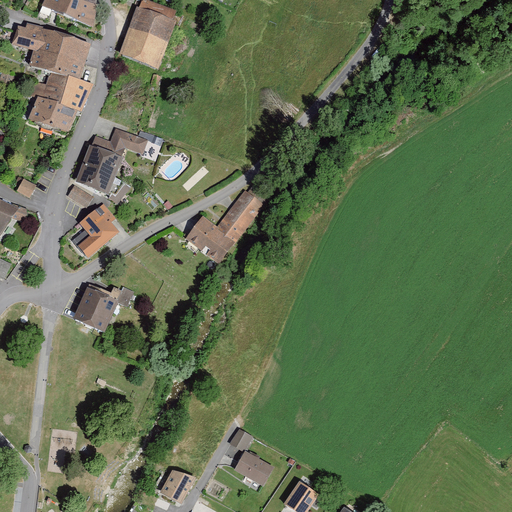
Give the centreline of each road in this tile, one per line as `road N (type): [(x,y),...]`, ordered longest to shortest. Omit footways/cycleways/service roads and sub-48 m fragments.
road 1 (unclassified): [(52,294),(252,178),(386,21),(390,0)]
road 2 (residential): [(52,294),(57,195),(103,85),(108,46)]
road 3 (residential): [(34,447),(52,294)]
